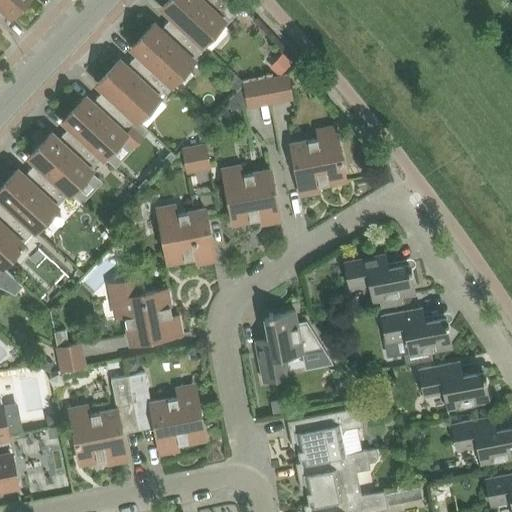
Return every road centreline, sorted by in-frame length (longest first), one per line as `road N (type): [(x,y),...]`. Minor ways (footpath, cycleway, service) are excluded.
road 1 (residential): [(511,367),(407,212),(381,208),(225,308),(216,344),(248,452),(237,477)]
road 2 (residential): [(237,477),(45,511)]
road 3 (tertiary): [(0,113),(105,0)]
